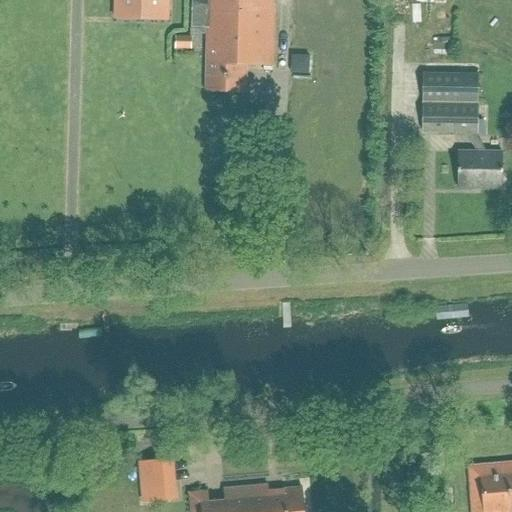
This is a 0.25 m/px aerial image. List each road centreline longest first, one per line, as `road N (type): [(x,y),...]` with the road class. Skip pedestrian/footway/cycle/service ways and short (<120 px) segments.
road 1 (unclassified): [(0,432),(511,383)]
road 2 (unclassified): [(0,300),(511,262)]
